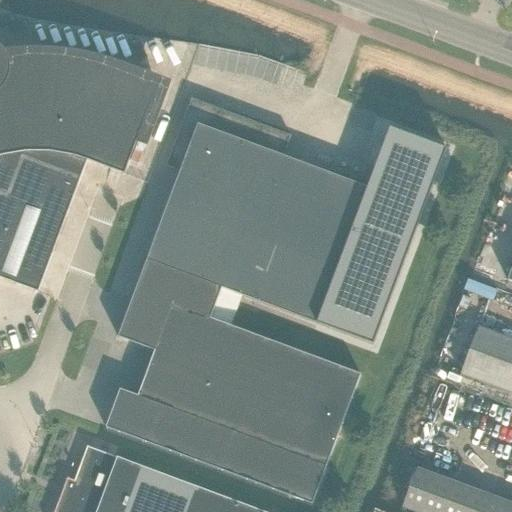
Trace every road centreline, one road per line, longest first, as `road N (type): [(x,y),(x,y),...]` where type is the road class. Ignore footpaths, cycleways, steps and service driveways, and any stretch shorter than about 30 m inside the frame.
road 1 (unclassified): [(1,433),(34,393),(104,204)]
road 2 (tertiary): [(511,50),(376,0)]
